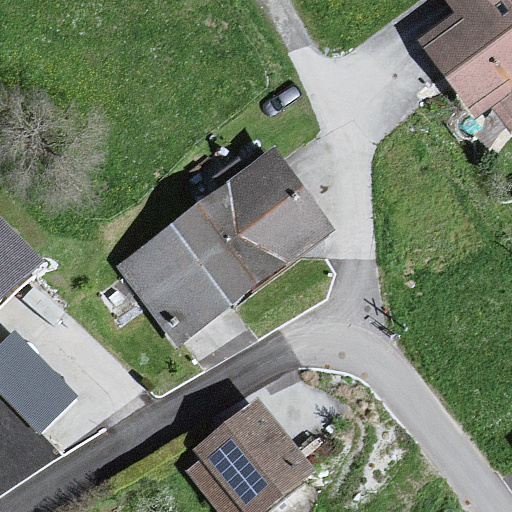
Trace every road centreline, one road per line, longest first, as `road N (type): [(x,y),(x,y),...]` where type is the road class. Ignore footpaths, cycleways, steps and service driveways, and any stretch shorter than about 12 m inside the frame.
road 1 (residential): [(20,511),(111,453),(311,349),(366,362),(485,511)]
road 2 (unknown): [(136,440),(94,361),(52,308)]
